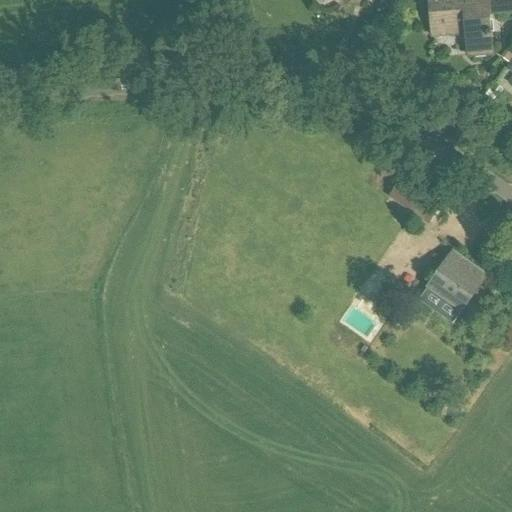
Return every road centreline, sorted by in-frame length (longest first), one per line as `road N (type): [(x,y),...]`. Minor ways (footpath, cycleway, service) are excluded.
road 1 (residential): [(511,197),(338,81),(279,73),(135,86)]
road 2 (unclassified): [(135,86),(0,99)]
